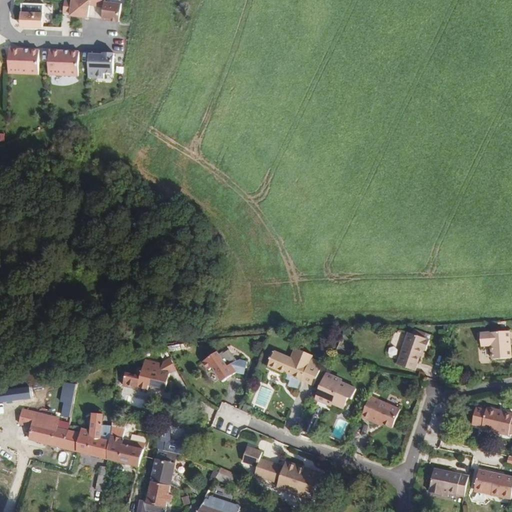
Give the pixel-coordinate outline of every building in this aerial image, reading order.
[(94,5),(94,0),(69,0),(67,14),(84,16),(86,4),(94,5)] [(101,6),(99,19),(116,21),(119,3),(101,1),(101,0),(94,0),(94,5),(101,6)] [(41,12),(18,11),(18,25),(40,26),(41,12)] [(37,50),(7,49),(6,73),(36,74),(37,50)] [(76,52),(46,50),(45,75),(76,76),(76,52)] [(100,52),(100,54),(86,54),(85,77),(110,78),(111,53),(100,52)] [(414,330),(413,334),(424,338),(426,334),(414,330)] [(509,331),(481,334),(482,346),(492,345),(493,359),(511,358),(509,331)] [(409,333),(398,365),(415,371),(420,356),(422,350),(424,351),(426,352),(430,340),(424,338),(413,334),(409,333)] [(286,376),(302,382),(302,381),(314,386),(324,363),(312,358),(313,356),(295,348),(291,358),(275,351),(268,367),(286,375),(286,376)] [(223,382),(237,373),(232,365),(237,362),(229,350),(221,356),(218,352),(203,362),(209,370),(213,368),(223,382)] [(161,371),(170,374),(177,369),(169,357),(163,362),(161,371)] [(232,365),(237,373),(244,375),(247,362),(240,360),(237,362),(232,365)] [(161,371),(162,365),(146,361),(144,368),(144,367),(141,377),(126,374),(123,386),(138,389),(139,388),(148,390),(149,386),(166,390),(170,374),(161,371)] [(326,374),(316,399),(328,404),(329,402),(333,404),(345,409),(349,398),(352,400),(356,389),(340,382),(341,380),(326,374)] [(62,402),(62,388),(50,389),(50,399),(55,398),(56,403),(62,402)] [(31,391),(4,394),(5,400),(32,397),(31,391)] [(145,399),(129,395),(127,405),(142,409),(143,407),(144,407),(145,407),(146,405),(147,404),(146,403),(145,402),(144,401),(145,399)] [(401,410),(371,397),(362,417),(371,421),(371,419),(393,428),(401,410)] [(511,437),(511,413),(487,408),(487,410),(486,414),(476,411),(472,429),(482,431),(481,433),(508,439),(509,437),(511,437)] [(23,409),(19,424),(32,427),(30,439),(77,452),(139,467),(146,444),(145,444),(147,438),(132,435),(131,441),(123,439),(127,421),(113,418),(112,427),(101,426),(103,416),(94,414),(90,431),(80,429),(79,434),(75,433),(57,428),(58,421),(50,419),(51,416),(23,409)] [(145,511),(146,511),(150,511),(165,511),(168,502),(171,502),(173,496),(169,495),(171,485),(174,472),(178,455),(181,455),(183,446),(166,442),(160,440),(157,447),(159,450),(147,501),(141,500),(138,511),(145,511)] [(248,448),(244,462),(258,467),(255,475),(279,483),(277,488),(313,500),(321,476),(300,468),(285,464),(284,466),(261,458),(263,452),(248,448)] [(300,467),(300,468),(321,476),(321,474),(300,467)] [(469,476),(434,469),(430,492),(443,495),(443,492),(449,493),(465,497),(469,476)] [(491,495),(511,500),(511,494),(511,477),(479,471),(475,490),(492,494),(491,495)] [(179,473),(174,472),(171,485),(179,489),(182,477),(179,473)] [(217,478),(232,485),(234,479),(220,472),(217,478)] [(100,475),(99,475),(96,491),(102,492),(105,476),(100,475)] [(205,499),(198,511),(227,511),(221,510),(223,503),(218,501),(216,508),(208,505),(209,501),(205,499)]
